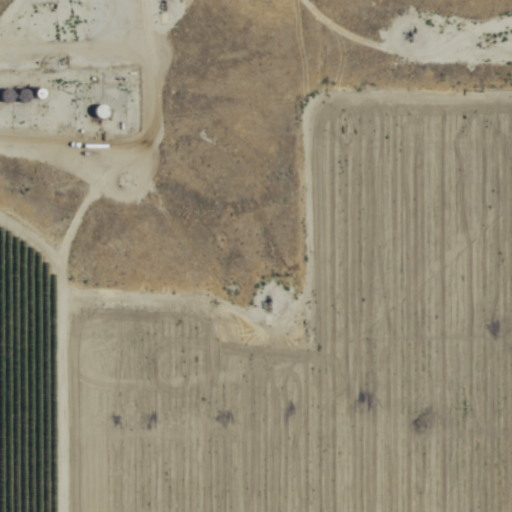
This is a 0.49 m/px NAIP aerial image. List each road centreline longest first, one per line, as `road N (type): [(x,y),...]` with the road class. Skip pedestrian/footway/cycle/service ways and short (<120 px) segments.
road 1 (residential): [(34,445),(511,435)]
road 2 (residential): [(0,224),(26,228),(34,445),(28,511)]
